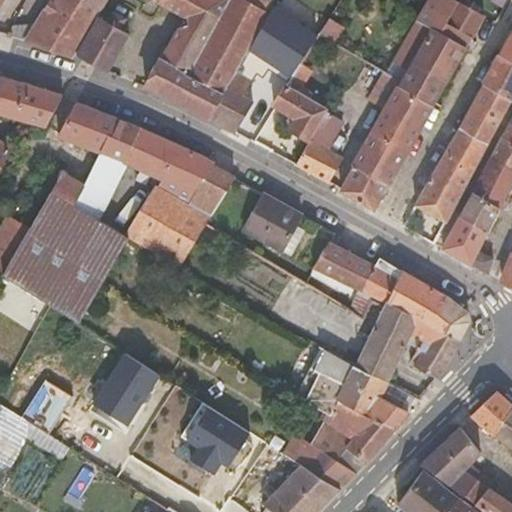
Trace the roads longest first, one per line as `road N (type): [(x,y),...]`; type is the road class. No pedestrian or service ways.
road 1 (residential): [(511,323),(430,257),(197,127),(80,79),(0,57)]
road 2 (residential): [(497,353),(338,511)]
